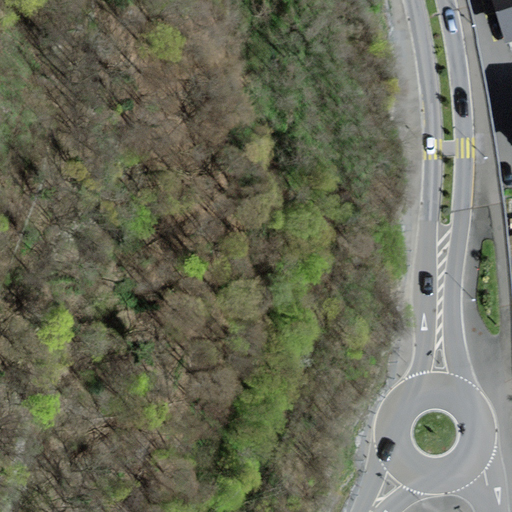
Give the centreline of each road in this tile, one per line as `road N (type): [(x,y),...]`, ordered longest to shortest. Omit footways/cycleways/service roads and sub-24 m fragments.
road 1 (secondary): [(463,398),(452,304),(464,128),(444,0)]
road 2 (secondary): [(415,0),(433,127),(418,392)]
